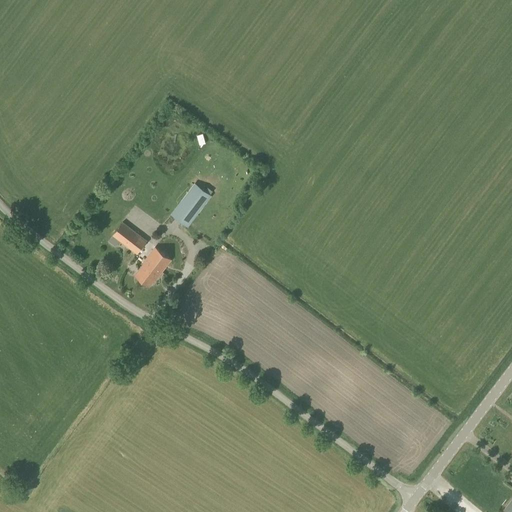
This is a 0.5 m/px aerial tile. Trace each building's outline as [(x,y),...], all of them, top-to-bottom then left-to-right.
[(188,228),(212,196),(195,183),(171,214),(188,228)] [(137,254),(147,240),(122,222),(113,235),(137,254)] [(145,261),(161,273),(171,260),(155,247),(145,261)] [(159,276),(161,273),(145,261),(143,263),(144,264),(136,275),(150,286),(158,275),(159,276)] [(504,511),(511,511),(511,497),(508,502),(503,511),(504,511)]
